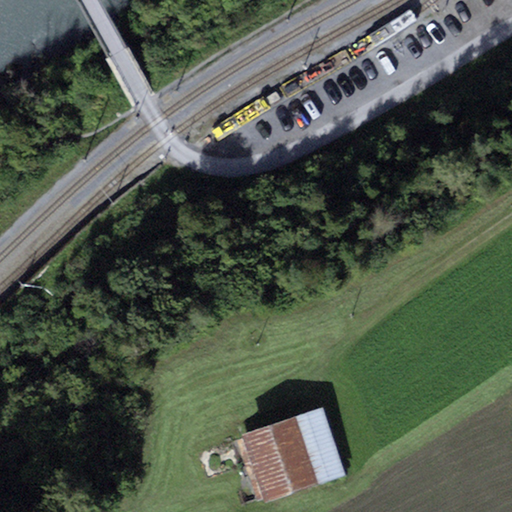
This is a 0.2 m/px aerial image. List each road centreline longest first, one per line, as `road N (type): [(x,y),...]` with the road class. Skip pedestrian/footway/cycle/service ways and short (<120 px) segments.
road 1 (unclassified): [(88,0),(168,138),(196,159),(225,166),(304,149),(511,26)]
road 2 (track): [(511,218),(308,373),(215,414),(195,432),(179,469)]
